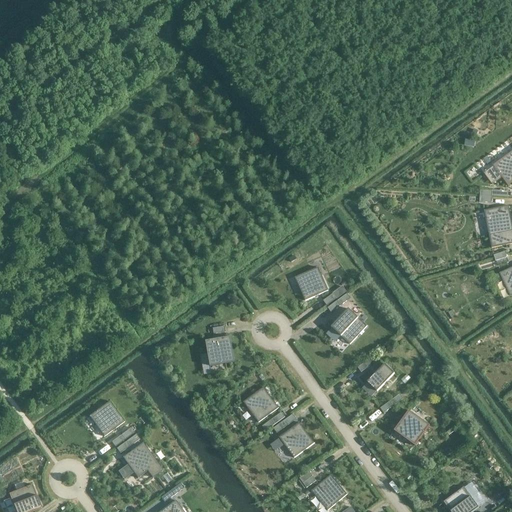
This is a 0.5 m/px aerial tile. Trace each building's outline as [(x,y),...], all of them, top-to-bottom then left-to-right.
[(511,151),(493,166),(508,186),(511,182),(511,151)] [(511,244),(511,223),(508,206),(484,211),(492,249),(511,244)] [(505,252),(493,256),(495,261),(507,258),(505,252)] [(510,297),(511,295),(511,267),(499,274),(510,297)] [(318,268),(295,278),(295,279),(296,278),(306,300),(305,301),(329,291),(328,290),(327,291),(318,269),(318,268)] [(333,294),(323,301),(327,306),(336,299),(333,294)] [(347,294),(327,308),(331,313),(350,299),(347,294)] [(348,309),(331,328),(332,328),(350,344),(349,345),(350,345),(367,327),(367,326),(366,327),(349,310),(348,309)] [(211,366),(210,366),(210,367),(235,362),(234,362),(230,338),(231,338),(231,337),(205,342),(206,343),(206,342),(211,366)] [(367,361),(357,368),(361,373),(371,366),(367,361)] [(367,383),(368,383),(377,391),(376,392),(377,392),(395,374),(394,373),(394,374),(385,366),(385,365),(385,364),(367,383)] [(279,408),(278,408),(264,389),(264,388),(243,403),(244,403),(259,422),(258,423),(279,408)] [(399,395),(380,409),(384,414),(403,399),(399,395)] [(104,436),(103,437),(104,437),(125,422),(124,422),(123,422),(109,403),(110,402),(110,401),(89,417),(90,417),(104,436)] [(414,445),(414,446),(415,446),(430,426),(429,425),(428,426),(409,412),(409,411),(394,431),(394,432),(395,431),(414,445)] [(281,413),(262,427),(265,432),(285,418),(281,413)] [(293,415),(273,429),(277,434),(296,420),(293,415)] [(369,428),(377,422),(374,418),(366,424),(369,428)] [(294,458),(294,459),(315,444),(314,443),(299,424),(300,424),(300,423),(279,438),(279,439),(280,438),(294,458)] [(131,428),(111,442),(115,447),(134,433),(131,428)] [(136,435),(116,449),(120,453),(139,440),(136,435)] [(158,464),(157,463),(143,444),(143,443),(122,458),(123,459),(123,458),(137,478),(137,479),(158,464)] [(103,455),(112,451),(109,446),(100,451),(103,455)] [(309,472),(299,479),(306,489),(316,481),(309,472)] [(347,495),(347,494),(346,495),(331,476),(331,475),(311,492),(312,492),(328,510),(327,511),(328,511),(347,495)] [(464,487),(443,503),(444,503),(451,511),(473,511),(479,508),(479,507),(485,503),(471,483),(464,488),(464,487)] [(180,484),(161,498),(164,503),(183,489),(180,484)] [(33,511),(41,509),(41,508),(40,508),(32,486),(33,486),(32,485),(8,494),(9,495),(16,511),(33,511)] [(182,511),(175,502),(176,501),(175,501),(159,511),(182,511)]
